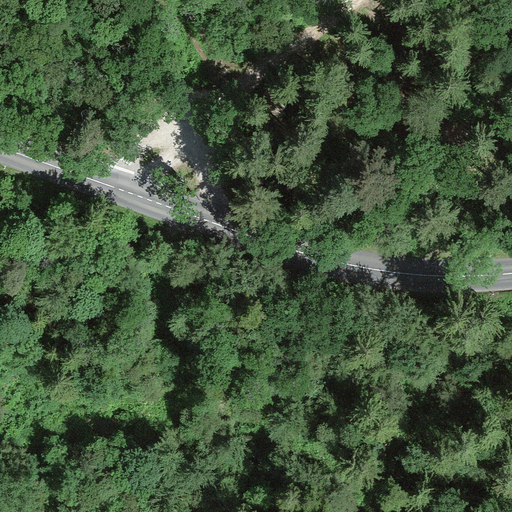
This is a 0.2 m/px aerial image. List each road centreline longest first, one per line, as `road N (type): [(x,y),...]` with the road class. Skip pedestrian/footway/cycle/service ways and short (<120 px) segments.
road 1 (tertiary): [(511,273),(418,275),(318,257),(0,146)]
road 2 (track): [(109,185),(158,135),(356,0)]
road 3 (track): [(140,197),(128,210),(0,234)]
road 4 (track): [(217,100),(205,143),(210,221)]
